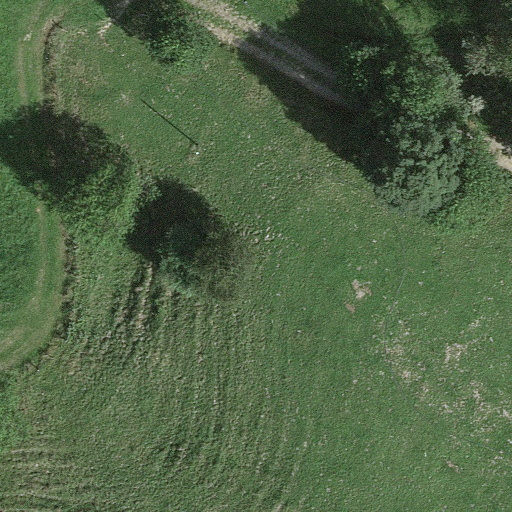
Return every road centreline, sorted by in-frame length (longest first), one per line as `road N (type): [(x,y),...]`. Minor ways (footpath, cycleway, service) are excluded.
road 1 (track): [(0,358),(54,316),(63,279),(65,224),(32,67),(35,32),(62,0)]
road 2 (track): [(172,0),(360,105),(511,161)]
